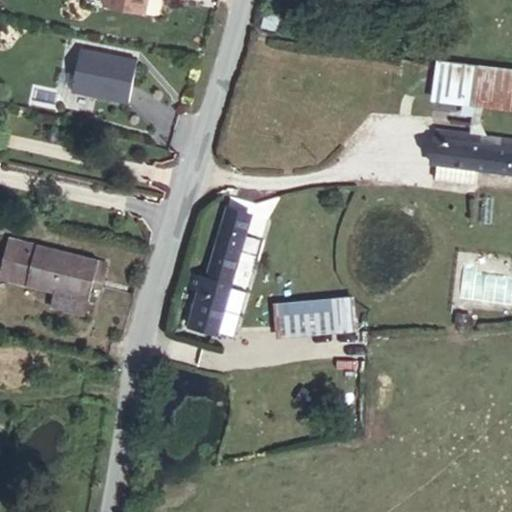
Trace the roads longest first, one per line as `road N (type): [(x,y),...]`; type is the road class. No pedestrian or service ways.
road 1 (unclassified): [(111,511),(132,368),(243,0)]
road 2 (unknown): [(140,340),(226,357),(353,341)]
